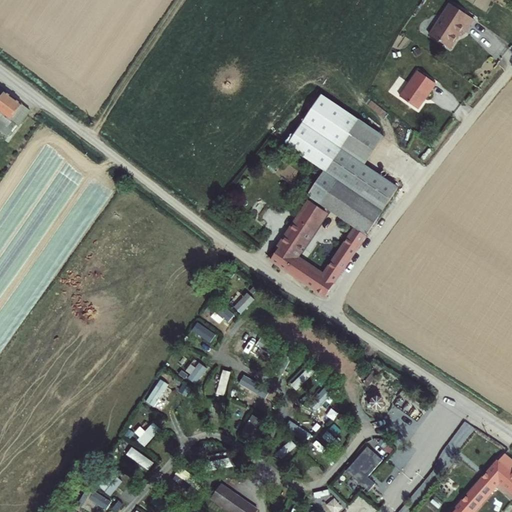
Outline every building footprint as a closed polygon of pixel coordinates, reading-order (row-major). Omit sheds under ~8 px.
[(457,0),(453,0),(435,29),(456,43),(467,26),(470,28),(479,14),(457,0)] [(425,64),(406,88),(423,102),(442,78),(425,64)] [(0,124),(10,133),(28,108),(23,105),(24,103),(5,89),(0,95),(0,124)] [(363,117),(327,167),(328,167),(383,205),(398,184),(368,162),(388,135),(363,117)] [(367,229),(383,205),(328,167),(327,167),(311,190),(367,229)] [(312,198),(272,255),(326,292),(367,233),(356,225),(324,271),(298,252),(328,209),(312,198)] [(198,349),(211,331),(205,326),(192,345),(198,349)] [(279,334),(288,342),(292,337),(283,329),(279,334)] [(193,362),(179,353),(169,369),(183,377),(193,362)] [(254,354),(251,363),(259,365),(262,357),(254,354)] [(272,371),(279,377),(292,360),(285,354),(272,371)] [(358,362),(367,368),(371,363),(362,357),(358,362)] [(306,369),(291,384),(297,390),(312,375),(306,369)] [(185,396),(189,389),(169,378),(165,385),(185,396)] [(257,393),(260,386),(240,380),(238,387),(257,393)] [(370,401),(375,408),(384,401),(379,394),(370,401)] [(181,414),(184,423),(195,419),(192,410),(181,414)] [(241,431),(248,436),(260,417),(253,413),(241,431)] [(133,447),(127,455),(148,470),(154,462),(133,447)] [(366,474),(381,458),(371,449),(356,465),(366,474)] [(511,511),(511,457),(506,452),(453,511),(474,511),(501,482),(511,491),(511,511)] [(180,477),(176,484),(184,489),(188,483),(198,488),(203,480),(178,466),(174,474),(180,477)] [(198,489),(188,484),(185,491),(195,496),(198,489)] [(220,486),(211,499),(230,511),(256,511),(257,511),(220,486)] [(327,511),(340,511),(343,510),(325,490),(315,498),(327,511)]
